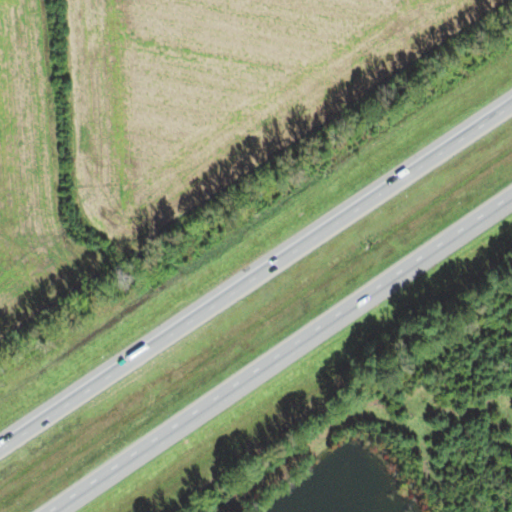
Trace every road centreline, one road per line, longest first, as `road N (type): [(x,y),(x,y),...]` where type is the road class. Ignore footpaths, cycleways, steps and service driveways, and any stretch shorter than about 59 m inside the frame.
road 1 (motorway): [(511,111),(0,451)]
road 2 (motorway): [(51,511),(511,198)]
